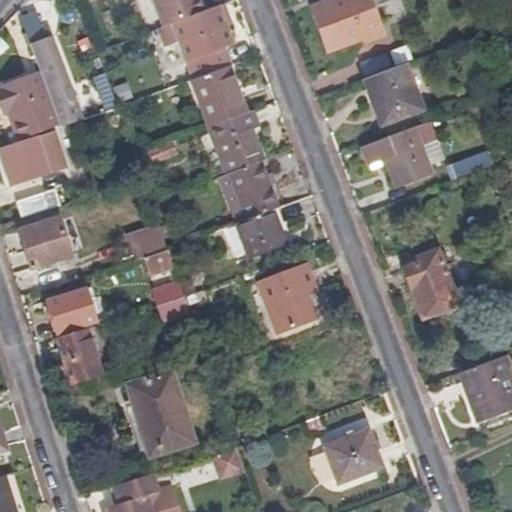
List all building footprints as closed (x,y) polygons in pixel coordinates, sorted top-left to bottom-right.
[(150,0),(162,30),(203,13),(197,0),(150,0)] [(331,0),(310,8),(329,57),(349,49),(351,54),(389,39),(373,0),(331,0)] [(433,22),(463,10),(459,0),(446,0),(427,7),(433,22)] [(203,13),(162,30),(156,32),(164,50),(178,45),(192,82),(228,68),(229,68),(225,57),(235,53),(216,8),(203,13)] [(35,12),(19,17),(36,69),(57,129),(77,123),(48,36),(44,38),(35,12)] [(404,64),(363,80),(382,125),(423,110),(404,64)] [(192,82),(210,128),(245,115),(228,68),(192,82)] [(57,129),(36,69),(0,83),(0,110),(2,115),(7,113),(12,111),(22,140),(57,129)] [(102,111),(114,107),(102,75),(90,79),(102,111)] [(7,113),(18,141),(22,140),(12,111),(7,113)] [(245,115),(210,128),(228,175),(261,162),(263,161),(252,131),(258,129),(252,112),(245,115)] [(410,129),(424,167),(438,161),(423,124),(410,129)] [(410,129),(359,149),(365,166),(383,159),(396,191),(429,178),(424,167),(410,129)] [(54,134),(0,150),(0,152),(10,188),(65,171),(54,134)] [(171,144),(141,155),(145,168),(176,156),(171,144)] [(446,168),(450,182),(485,169),(480,155),(446,168)] [(261,162),(228,175),(245,222),(271,213),(279,210),(261,162)] [(17,204),(22,220),(47,211),(42,196),(17,204)] [(245,222),(234,227),(247,262),(284,248),(271,213),(245,222)] [(61,218),(19,232),(33,271),(73,257),(61,218)] [(167,225),(158,229),(163,241),(172,238),(167,225)] [(122,237),(130,263),(142,260),(165,252),(157,226),(122,237)] [(440,248),(419,256),(421,263),(405,270),(424,321),(462,307),(440,248)] [(165,252),(142,260),(146,274),(170,267),(165,252)] [(305,266),(259,284),(277,335),(315,321),(305,295),(314,291),(305,266)] [(177,284),(182,298),(192,295),(187,281),(177,284)] [(177,284),(177,283),(151,291),(156,307),(182,298),(177,284)] [(87,288),(50,300),(60,332),(97,321),(87,288)] [(187,314),(182,298),(156,307),(162,323),(187,314)] [(362,338),(358,327),(347,331),(350,342),(362,338)] [(89,329),(58,338),(72,386),(103,375),(89,329)] [(511,358),(511,356),(460,376),(477,425),(511,412),(511,358)] [(172,372),(135,383),(142,406),(136,415),(147,454),(169,448),(171,452),(195,446),(172,372)] [(310,434),(323,429),(319,418),(306,422),(310,434)] [(369,430),(325,447),(338,485),(382,468),(369,430)] [(261,431),(240,439),(242,445),(263,438),(261,431)] [(235,448),(211,456),(219,482),(245,474),(235,448)] [(157,489),(152,474),(117,486),(123,505),(112,508),(112,511),(180,511),(172,484),(157,489)] [(0,511),(13,511),(2,478),(0,478),(0,511)]
